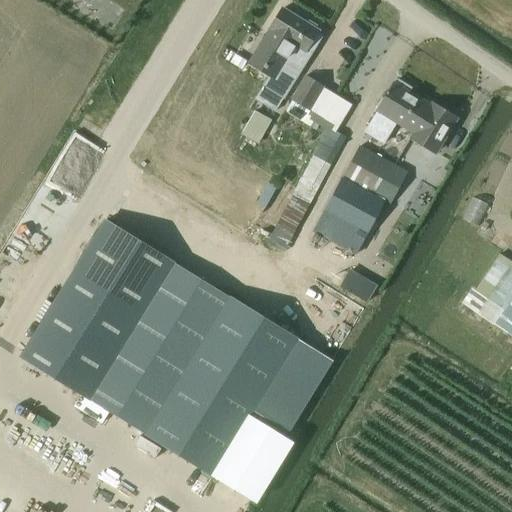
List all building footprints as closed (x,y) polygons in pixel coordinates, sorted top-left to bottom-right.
[(282,9),(248,64),(268,76),(262,85),(284,98),(322,36),(317,33),(318,31),(316,30),(316,26),(309,22),(306,23),(282,9)] [(305,76),(283,111),(315,130),(321,119),(310,112),(324,87),(305,76)] [(411,88),(397,80),(394,84),(393,84),(388,93),(387,92),(386,94),(387,95),(384,99),(381,98),(376,107),(378,110),(364,133),(383,144),(396,123),(413,133),(410,138),(435,153),(456,119),(432,104),(430,106),(408,93),(411,88)] [(270,122),(254,113),(250,121),(266,130),(270,122)] [(346,138),(326,128),(311,156),(312,157),(275,226),(257,261),(276,270),(346,138)] [(355,256),(385,202),(389,205),(407,172),(359,146),(342,177),(341,177),(312,233),(355,256)] [(476,225),(487,205),(474,198),(463,218),(476,225)] [(174,263),(105,221),(20,358),(89,400),(174,263)] [(461,304),(511,338),(511,263),(511,265),(497,255),(474,289),(472,288),(461,304)] [(174,263),(89,400),(213,477),(298,340),(174,263)] [(342,287),(370,299),(376,284),(349,272),(342,287)]
